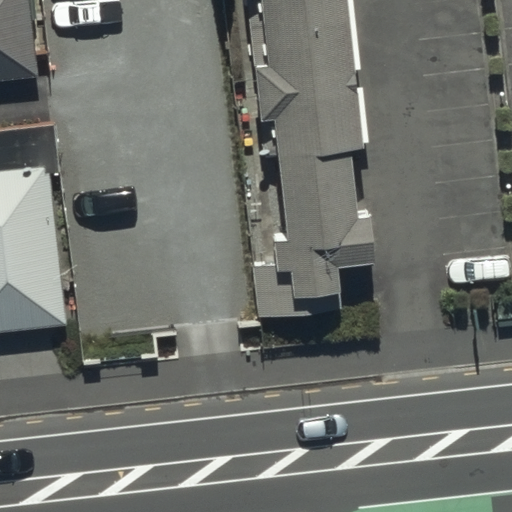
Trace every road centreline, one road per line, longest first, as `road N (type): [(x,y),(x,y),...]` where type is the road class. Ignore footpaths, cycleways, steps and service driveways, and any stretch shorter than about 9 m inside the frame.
road 1 (secondary): [(0,463),(511,405)]
road 2 (secondary): [(511,495),(365,511)]
